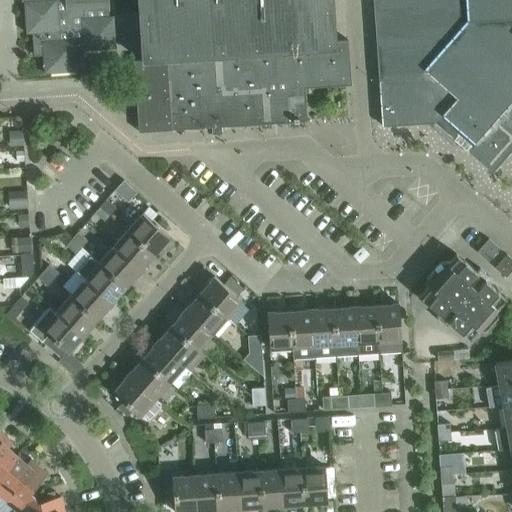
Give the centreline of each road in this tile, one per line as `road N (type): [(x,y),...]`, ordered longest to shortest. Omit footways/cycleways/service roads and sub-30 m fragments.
road 1 (residential): [(354,0),(365,167),(423,165),(511,243)]
road 2 (residential): [(36,201),(62,197),(104,147),(206,238)]
road 3 (residential): [(57,410),(206,238)]
road 4 (residential): [(57,410),(102,465),(119,511)]
